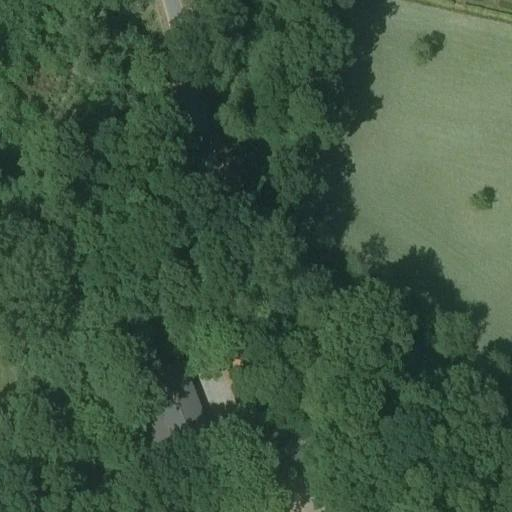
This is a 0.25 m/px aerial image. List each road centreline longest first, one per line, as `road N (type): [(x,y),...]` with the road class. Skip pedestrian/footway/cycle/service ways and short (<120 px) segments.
road 1 (unclassified): [(174,0),(205,148),(227,203),(511,433)]
road 2 (track): [(218,188),(199,204),(189,293),(196,348),(257,511)]
road 3 (unknown): [(370,505),(318,282)]
